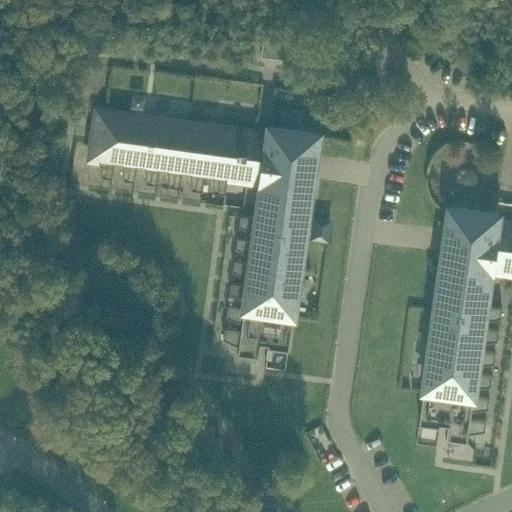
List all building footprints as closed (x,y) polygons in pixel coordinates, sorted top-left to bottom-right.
[(286,42),(263,39),(261,55),(284,58),(286,42)] [(100,176),(112,177),(114,162),(121,162),(123,179),(134,181),(136,165),(144,166),(146,182),(157,184),(159,168),(166,169),(168,185),(179,187),(182,171),(189,172),(191,189),(202,190),(204,174),(211,175),(213,192),(225,193),(227,177),(261,182),(259,197),(256,217),(240,214),(239,226),(254,232),(253,239),(237,237),(235,248),(251,255),(250,262),(234,260),(232,271),(248,277),(247,284),(231,282),(229,293),(245,300),(244,307),(228,305),(226,316),(242,322),(241,329),(224,327),(223,339),(224,339),(238,345),(237,354),(258,357),(260,343),(268,344),(267,347),(288,350),(293,313),(283,312),(287,280),(297,282),(312,177),(302,176),(305,159),(306,159),(309,136),(308,136),(309,131),(269,126),(268,133),(189,122),(107,111),(105,131),(107,131),(106,139),(93,137),(90,158),(98,159),(100,176)] [(511,222),(497,220),(498,213),(458,208),(457,212),(453,235),(454,236),(452,253),(442,251),(428,356),(423,387),(418,424),(439,427),(439,424),(447,425),(445,439),(466,441),(467,433),(484,431),(486,419),(469,417),(470,410),(487,408),(489,397),(473,395),(474,387),(490,385),(492,374),(476,372),(476,365),(493,363),(495,352),(479,349),(480,342),(496,340),(498,329),(482,327),(483,320),(499,318),(501,307),(485,304),(490,270),(511,272),(511,222)] [(25,396),(6,393),(3,414),(21,417),(25,396)] [(227,511),(231,491),(214,489),(210,511),(227,511)]
